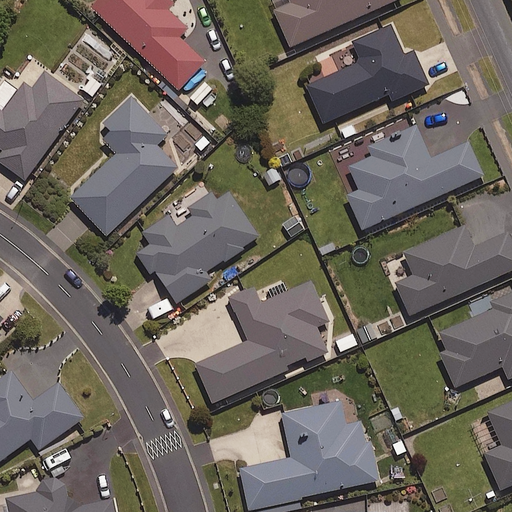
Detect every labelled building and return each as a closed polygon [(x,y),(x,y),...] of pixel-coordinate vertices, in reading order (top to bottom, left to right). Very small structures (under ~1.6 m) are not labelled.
[(176,5),(170,0),(103,0),(94,10),(181,92),(207,64),(181,39),(189,31),(169,12),(176,5)] [(290,0),(292,5),(276,13),(292,49),(401,0),(290,0)] [(406,58),(392,27),(354,44),(362,64),(308,88),(325,126),(390,97),(393,104),(430,87),(415,53),(406,58)] [(86,103),(47,74),(33,92),(25,86),(5,114),(0,110),(0,148),(5,153),(0,160),(0,162),(27,182),(86,103)] [(168,136),(132,98),(105,124),(114,134),(105,142),(118,156),(72,201),(109,238),(180,170),(157,147),(168,136)] [(410,132),(406,123),(390,131),(393,139),(370,149),(374,158),(351,169),(362,193),(349,198),(365,233),(486,179),(471,145),(434,161),(420,128),(410,132)] [(285,183),(276,168),(262,177),(271,191),(285,183)] [(261,239),(230,195),(217,205),(211,196),(190,211),(195,218),(179,229),(171,217),(146,235),(153,246),(139,256),(153,276),(157,273),(180,305),(212,282),(208,277),(261,239)] [(476,251),(465,228),(405,255),(416,278),(397,286),(412,319),(511,273),(511,235),(476,251)] [(331,324),(313,284),(262,306),(255,290),(231,300),(250,344),(197,367),(217,410),(332,360),(318,329),(331,324)] [(511,295),(495,303),(499,310),(441,336),(449,353),(442,356),(457,390),(505,369),(510,382),(511,380),(511,295)] [(168,298),(148,311),(157,324),(177,311),(168,298)] [(217,305),(184,321),(193,338),(225,322),(217,305)] [(355,333),(336,341),(342,356),(361,349),(355,333)] [(31,406),(10,376),(0,383),(0,464),(33,441),(41,452),(86,421),(61,385),(31,406)] [(349,425),(345,403),(284,417),(293,460),(242,471),(251,511),(379,483),(366,421),(349,425)] [(511,405),(490,416),(504,447),(486,455),(503,492),(511,488),(511,405)] [(64,479),(37,485),(39,495),(8,501),(9,511),(117,511),(115,502),(71,511),(64,479)]
